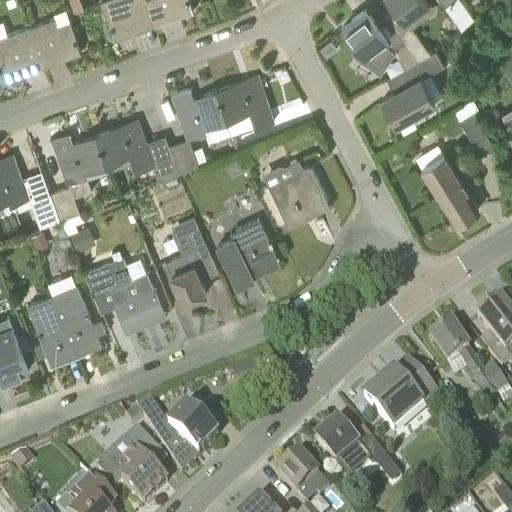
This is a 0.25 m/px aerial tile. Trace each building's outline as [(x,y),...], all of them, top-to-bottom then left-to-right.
[(83,8),(80,0),(68,0),(73,11),(83,8)] [(155,22),(146,0),(102,0),(116,36),(155,22)] [(146,0),(155,22),(194,7),(190,0),(146,0)] [(389,0),(406,22),(429,4),(425,0),(389,0)] [(455,0),(448,5),(463,26),(476,16),(463,0),(455,0)] [(391,48),(405,67),(419,59),(399,33),(390,40),(366,9),(343,26),(363,53),(362,54),(380,66),(391,48)] [(55,17),(29,27),(42,63),(81,49),(70,20),(57,24),(55,17)] [(410,26),(399,33),(419,59),(431,53),(410,26)] [(42,63),(29,27),(2,36),(5,44),(0,45),(0,69),(3,78),(42,63)] [(337,48),(330,39),(319,48),(326,57),(337,48)] [(419,59),(405,67),(406,67),(391,76),(399,90),(383,99),(397,123),(435,102),(422,78),(444,66),(435,50),(431,53),(419,59)] [(243,80),(217,89),(227,117),(249,109),(256,127),(275,120),(260,79),(245,85),(243,80)] [(169,145),(172,153),(173,153),(179,172),(180,171),(200,164),(190,138),(206,132),(204,126),(227,117),(217,89),(194,98),(190,88),(193,87),(192,86),(171,94),(172,95),(188,138),(169,145)] [(492,143),(474,111),(460,119),(478,151),(492,143)] [(123,124),(96,134),(107,161),(129,153),(136,171),(154,164),(159,180),(180,172),(180,171),(179,172),(173,153),(172,153),(153,160),(140,124),(125,129),(123,124)] [(107,161),(96,134),(74,142),(70,133),(73,132),(72,131),(51,138),(51,140),(52,139),(69,185),(52,191),(62,218),(79,211),(74,197),(92,190),(84,170),(107,161)] [(0,200),(9,197),(11,204),(29,197),(14,153),(14,152),(0,157),(0,200)] [(422,167),(439,194),(462,180),(444,153),(422,167)] [(232,175),(243,168),(237,157),(226,163),(232,175)] [(330,203),(311,164),(269,185),(288,224),(330,203)] [(462,180),(439,194),(457,222),(479,208),(462,180)] [(62,218),(52,191),(30,200),(39,227),(62,218)] [(136,220),(133,213),(127,215),(130,222),(136,220)] [(182,256),(168,262),(173,274),(172,274),(184,302),(206,292),(201,280),(217,273),(191,216),(171,225),(173,235),(182,256)] [(233,238),(218,245),(238,285),(254,277),(249,266),(260,260),(262,264),(278,256),(269,238),(269,239),(258,217),(230,231),(233,238)] [(68,237),(62,221),(55,224),(61,240),(68,237)] [(70,233),(70,234),(77,250),(96,242),(88,225),(78,230),(70,233)] [(35,249),(48,244),(42,231),(30,236),(35,249)] [(156,290),(154,284),(152,285),(147,272),(133,277),(133,278),(132,279),(123,256),(83,271),(101,312),(117,306),(127,330),(144,322),(143,319),(163,311),(155,291),(156,290)] [(78,284),(53,294),(77,353),(102,343),(96,330),(105,326),(102,318),(93,321),(78,284)] [(77,353),(53,294),(28,304),(43,341),(35,344),(40,355),(47,352),(52,363),(77,353)] [(480,341),(500,368),(511,360),(506,354),(511,349),(511,312),(502,300),(478,319),(489,334),(480,341)] [(0,380),(30,369),(29,367),(24,369),(20,358),(25,356),(12,326),(0,330),(0,380)] [(459,357),(487,401),(508,388),(494,366),(484,373),(453,326),(431,340),(447,365),(459,357)] [(245,362),(249,374),(264,368),(259,357),(245,362)] [(364,398),(386,423),(415,398),(422,406),(437,393),(409,362),(396,373),(395,372),(364,398)] [(138,407),(144,416),(182,474),(219,435),(188,407),(179,416),(174,412),(165,421),(150,397),(136,404),(138,407)] [(126,415),(132,424),(144,416),(138,407),(126,415)] [(370,461),(382,451),(363,429),(352,438),(338,422),(316,440),(336,464),(357,446),(370,461)] [(98,471),(92,477),(108,492),(113,487),(115,489),(122,482),(144,504),(167,482),(148,462),(159,451),(137,428),(124,440),(123,439),(96,465),(98,466),(96,469),(98,471)] [(33,460),(26,450),(11,457),(20,468),(33,460)] [(319,475),(300,455),(279,474),(298,494),(309,484),(320,496),(329,487),(318,475),(319,475)] [(117,501),(108,492),(92,477),(91,475),(71,496),(81,505),(74,511),(107,511),(117,501)] [(506,511),(510,511),(511,511),(511,497),(503,486),(493,494),(506,511)] [(272,511),(260,499),(245,511),(272,511)]
